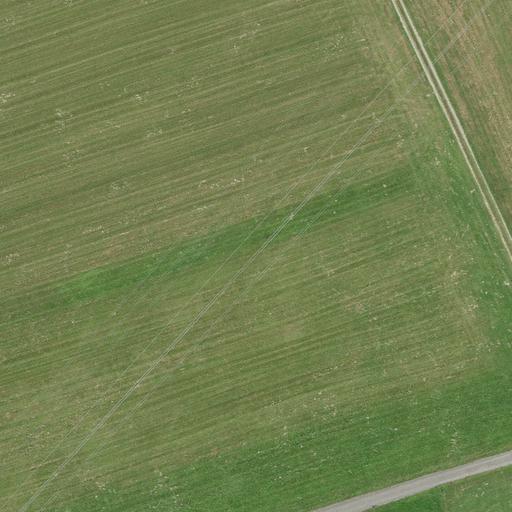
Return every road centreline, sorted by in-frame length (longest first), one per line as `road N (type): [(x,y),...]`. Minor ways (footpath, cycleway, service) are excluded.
road 1 (track): [(511,253),(402,0)]
road 2 (track): [(341,511),(511,458)]
